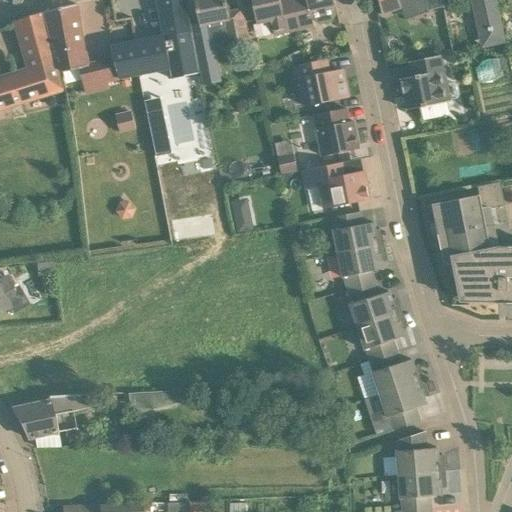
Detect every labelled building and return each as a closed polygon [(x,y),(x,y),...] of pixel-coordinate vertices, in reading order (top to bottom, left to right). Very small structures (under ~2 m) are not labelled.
[(111,48),(114,59),(119,79),(142,75),(163,70),(169,69),(170,79),(173,79),(172,74),(194,71),(195,75),(197,74),(190,34),(184,0),(157,0),(163,30),(157,32),(158,38),(111,48)] [(248,41),(242,11),(228,14),(225,0),(194,0),(200,25),(191,27),(197,62),(199,71),(217,69),(210,40),(226,37),(228,45),(248,41)] [(274,35),(299,30),(292,0),(251,0),(257,24),(270,21),(274,35)] [(292,0),(299,30),(313,27),(312,19),(321,24),(330,23),(336,14),(337,13),(334,0),(292,0)] [(378,0),(382,16),(402,9),(398,0),(424,0),(427,11),(444,8),(442,0),(378,0)] [(482,0),(484,6),(478,7),(486,49),(506,44),(497,3),(496,0),(482,0)] [(109,88),(107,82),(119,79),(114,59),(88,66),(85,54),(84,53),(84,54),(77,8),(77,7),(77,5),(45,12),(57,58),(60,57),(64,73),(79,69),(85,93),(109,88)] [(0,107),(61,88),(55,67),(48,41),(49,41),(42,14),(19,21),(33,73),(0,82),(0,107)] [(408,111),(420,109),(422,120),(450,115),(447,103),(449,103),(440,57),(410,62),(413,77),(402,80),(402,84),(401,84),(403,93),(404,93),(408,111)] [(477,61),(480,82),(504,78),(501,57),(477,61)] [(349,99),(345,79),(340,80),(338,71),(329,73),(326,60),(292,67),(295,81),(300,80),(305,107),(349,99)] [(349,123),(346,109),(315,116),(318,129),(316,129),(322,157),(359,150),(353,122),(349,123)] [(120,133),(135,129),(131,113),(116,117),(120,133)] [(169,137),(153,140),(156,157),(172,154),(169,137)] [(278,158),(281,174),(297,171),(294,155),(278,158)] [(320,188),(324,210),(369,201),(363,172),(344,176),(341,163),(304,171),(308,191),(320,188)] [(511,255),(492,255),(482,211),(505,206),(500,183),(477,187),(479,196),(432,205),(436,221),(435,221),(436,223),(443,222),(446,233),(443,234),(443,235),(446,235),(448,247),(444,247),(441,248),(445,266),(452,264),(457,287),(457,288),(469,288),(468,303),(511,303),(511,255)] [(238,229),(255,227),(251,196),(234,198),(238,229)] [(338,255),(383,246),(380,232),(376,232),(374,223),(363,226),(360,213),(332,218),(335,231),(333,231),(338,255)] [(348,291),(375,284),(372,272),(383,270),(382,261),(385,260),(383,246),(338,255),(343,278),(344,278),(348,291)] [(0,279),(0,311),(8,307),(12,315),(29,305),(17,284),(8,289),(2,278),(0,279)] [(358,328),(401,314),(396,300),(392,301),(389,292),(378,296),(375,284),(348,291),(352,305),(350,305),(358,328)] [(370,361),(397,352),(393,341),(404,337),(401,328),(405,327),(401,314),(358,328),(365,350),(366,350),(370,361)] [(423,381),(419,368),(415,369),(412,360),(401,364),(397,352),(370,361),(374,373),(373,373),(380,396),(423,381)] [(428,395),(423,381),(380,396),(388,418),(389,418),(393,430),(420,421),(416,409),(427,405),(424,396),(428,395)] [(51,416),(71,412),(71,410),(91,406),(91,395),(79,396),(79,395),(48,397),(48,401),(38,403),(12,409),(27,439),(55,433),(51,416)] [(439,458),(438,449),(426,449),(425,433),(425,432),(397,442),(398,452),(397,452),(399,476),(444,472),(443,458),(439,458)] [(397,455),(385,455),(386,474),(392,474),(393,493),(398,493),(397,455)] [(402,499),(403,511),(431,509),(430,497),(442,496),(441,486),(445,486),(444,472),(399,476),(400,499),(402,499)] [(85,506),(61,507),(61,511),(141,511),(142,511),(167,511),(166,511),(202,511),(202,502),(166,504),(141,504),(85,506)]
